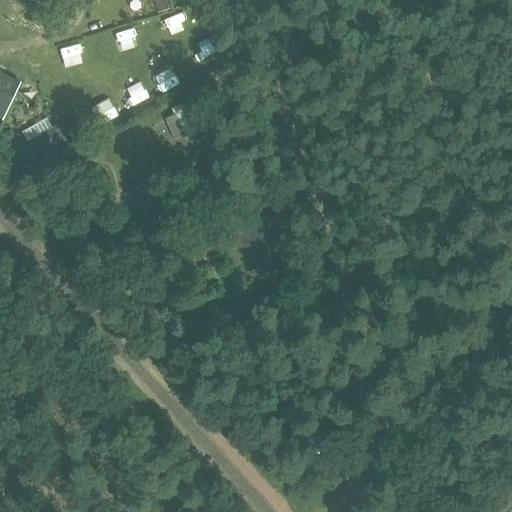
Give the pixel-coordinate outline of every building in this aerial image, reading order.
[(177,0),(178,15),(193,14),(192,0),(177,0)] [(129,14),(135,32),(154,26),(148,8),(129,14)] [(189,55),(172,66),(179,75),(195,65),(189,55)] [(229,61),(202,78),(215,99),(242,82),(229,61)] [(102,95),(128,74),(120,65),(94,86),(102,95)] [(21,81),(0,71),(0,118),(4,120),(21,81)] [(39,139),(79,123),(68,98),(36,112),(43,128),(36,131),(39,139)] [(183,103),(172,108),(185,138),(197,132),(183,103)] [(261,200),(285,199),(284,179),(260,180),(261,200)] [(231,247),(280,245),(278,213),(230,216),(231,247)] [(136,235),(142,255),(167,247),(160,227),(136,235)]
